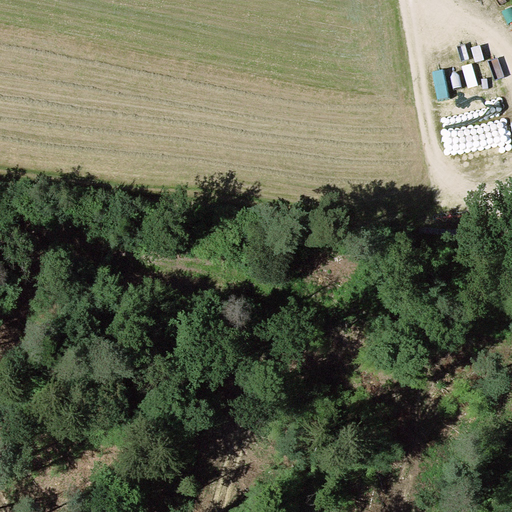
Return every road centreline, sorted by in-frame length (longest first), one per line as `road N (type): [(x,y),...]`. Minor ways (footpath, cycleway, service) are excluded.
road 1 (trunk): [(511,176),(379,226),(0,341)]
road 2 (track): [(405,0),(438,182)]
